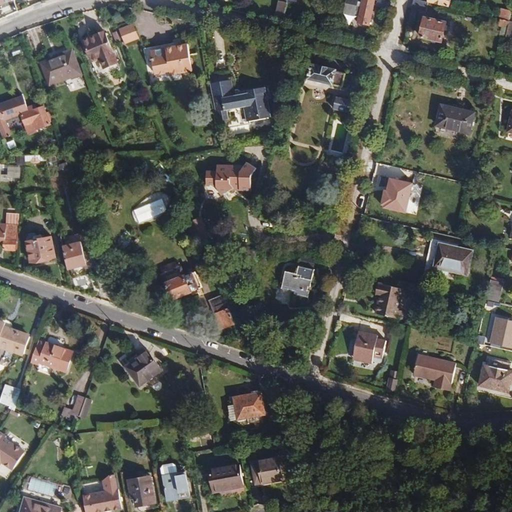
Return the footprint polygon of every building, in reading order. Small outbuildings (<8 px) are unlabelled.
[(284,21),(289,0),(280,0),(276,19),(284,21)] [(359,0),(347,0),(344,15),(355,18),(356,16),(360,17),(358,24),(369,27),(375,0),(363,0),(362,8),(358,7),(359,0)] [(426,12),(428,2),(419,0),(413,0),(412,9),(426,12)] [(15,9),(12,1),(3,4),(6,11),(15,9)] [(425,17),(420,38),(442,43),(447,23),(425,17)] [(508,28),(510,21),(499,18),(497,26),(502,27),(508,28)] [(132,24),(118,30),(124,43),(137,38),(132,24)] [(506,38),(508,28),(502,27),(500,37),(506,39),(506,38)] [(117,63),(105,31),(83,40),(92,63),(100,60),(103,69),(117,63)] [(151,50),(155,73),(169,70),(170,74),(191,70),(191,65),(191,64),(191,58),(189,58),(187,44),(173,47),(173,50),(167,50),(166,48),(151,50)] [(82,75),(72,50),(40,61),(49,86),(71,78),(72,80),(82,75)] [(92,63),(97,72),(103,70),(99,61),(92,63)] [(313,65),(309,79),(342,87),(345,75),(336,73),(337,71),(313,65)] [(270,117),(264,87),(244,90),(245,94),(234,96),(229,72),(208,76),(217,121),(228,119),(226,107),(243,104),(246,121),(270,117)] [(51,124),(44,105),(36,108),(35,104),(28,107),(24,98),(20,99),(20,97),(0,104),(0,129),(3,138),(11,135),(6,120),(22,115),(29,135),(38,132),(38,130),(51,124)] [(144,104),(142,97),(134,100),(137,107),(144,104)] [(337,98),(334,110),(350,114),(353,101),(337,98)] [(441,105),(436,126),(470,135),(475,113),(441,105)] [(6,142),(9,150),(17,147),(14,140),(6,142)] [(47,160),(46,154),(26,155),(25,161),(31,161),(33,162),(39,162),(41,160),(47,160)] [(0,164),(0,179),(20,181),(21,165),(0,164)] [(215,173),(205,171),(203,185),(212,186),(220,196),(229,189),(235,189),(235,191),(247,192),(249,178),(254,171),(246,164),(241,171),(229,170),(229,168),(216,166),(215,173)] [(406,213),(414,182),(391,176),(388,188),(384,187),(381,203),(383,205),(382,208),(406,213)] [(137,223),(168,213),(164,200),(133,209),(137,223)] [(16,251),(18,226),(20,226),(21,215),(8,214),(7,225),(0,224),(0,241),(6,242),(5,250),(16,251)] [(199,237),(192,220),(186,223),(192,240),(199,237)] [(56,258),(52,237),(36,240),(36,235),(33,233),(29,233),(28,237),(28,241),(26,241),(30,263),(56,258)] [(96,262),(92,250),(83,252),(81,241),(63,245),(68,270),(93,264),(96,277),(105,274),(101,261),(96,262)] [(440,244),(434,268),(467,276),(473,251),(440,244)] [(286,271),(281,290),(294,293),(293,295),(309,299),(316,270),(298,266),(296,273),(286,271)] [(202,287),(196,271),(184,275),(181,267),(162,274),(172,300),(202,287)] [(498,305),(503,284),(490,281),(486,302),(498,305)] [(380,297),(376,314),(402,321),(404,312),(399,311),(404,290),(379,284),(376,296),(380,297)] [(234,324),(222,294),(208,300),(220,330),(234,324)] [(30,336),(4,328),(6,320),(0,317),(0,345),(24,354),(30,336)] [(511,322),(496,319),(489,345),(511,350),(511,322)] [(12,325),(11,323),(9,321),(6,320),(4,328),(12,330),(12,327),(12,325)] [(358,332),(352,361),(372,365),(373,362),(381,364),(386,341),(377,339),(378,337),(358,332)] [(74,351),(47,342),(39,363),(66,373),(74,351)] [(140,385),(162,370),(148,350),(126,365),(140,385)] [(419,355),(414,376),(435,381),(434,388),(449,391),(455,364),(419,355)] [(509,372),(511,364),(491,359),(489,367),(509,372)] [(509,393),(511,380),(511,372),(509,372),(489,367),(484,365),(479,386),(509,393)] [(395,393),(398,381),(389,378),(386,390),(395,393)] [(0,401),(15,407),(21,390),(6,384),(0,400),(0,401)] [(265,415),(260,392),(233,396),(235,405),(238,419),(265,415)] [(77,420),(85,397),(78,395),(73,409),(65,407),(62,415),(77,420)] [(85,419),(92,400),(85,397),(79,416),(85,419)] [(238,419),(235,405),(227,407),(230,421),(238,419)] [(24,454),(23,450),(6,438),(7,436),(0,431),(0,465),(2,462),(13,471),(24,454)] [(283,480),(279,457),(251,462),(255,484),(283,480)] [(244,487),(239,463),(209,469),(213,492),(244,487)] [(189,498),(185,472),(176,474),(174,464),(160,467),(167,502),(189,498)] [(0,467),(0,473),(5,477),(10,471),(3,465),(0,467)] [(156,503),(151,475),(128,480),(131,499),(134,498),(135,507),(139,507),(139,509),(142,510),(153,508),(153,504),(156,503)] [(105,511),(122,509),(118,489),(83,495),(86,511),(105,511)] [(59,511),(61,508),(24,497),(20,511),(59,511)]
